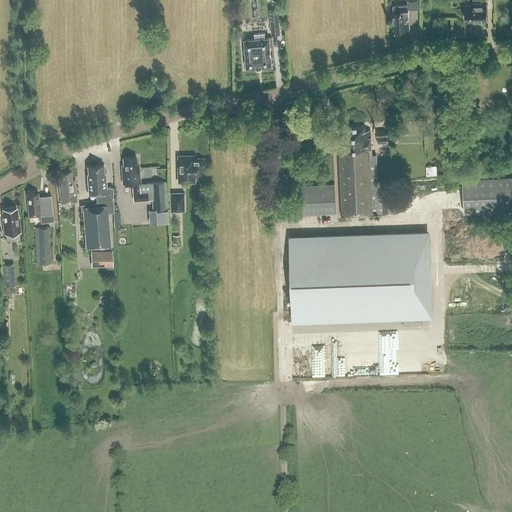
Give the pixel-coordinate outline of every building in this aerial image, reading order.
[(469,21),(486,21),(486,6),(481,6),(481,0),(472,0),(473,6),(465,6),(465,18),(469,18),(469,21)] [(392,6),(393,13),(394,30),(408,29),(407,18),(409,18),(408,4),(392,6)] [(271,35),(280,34),(278,9),(269,9),(271,35)] [(269,38),(244,40),(246,68),(271,66),(269,38)] [(404,115),(405,123),(419,121),(418,114),(404,115)] [(340,215),(397,213),(396,194),(378,195),(377,155),(372,155),(371,130),(366,130),(365,126),(342,127),(343,150),(337,153),(340,215)] [(377,130),(377,144),(387,143),(387,129),(377,130)] [(179,157),(179,182),(194,181),(194,176),(203,175),(203,159),(193,159),(193,156),(179,157)] [(121,166),(122,179),(123,184),(132,183),(134,201),(152,200),(153,210),(168,209),(166,182),(151,183),(151,191),(139,192),(139,183),(140,183),(139,163),(136,163),(136,157),(123,158),(124,166),(121,166)] [(327,172),(336,172),(336,162),(327,162),(327,172)] [(103,165),(88,166),(88,174),(87,174),(89,194),(102,193),(103,205),(83,206),(86,246),(110,245),(108,213),(114,212),(113,187),(106,187),(105,172),(104,173),(103,165)] [(429,175),(440,174),(439,165),(429,166),(429,175)] [(59,185),(60,199),(60,203),(77,202),(75,179),(72,180),(71,172),(60,172),(61,184),(59,185)] [(511,175),(462,179),(464,214),(511,211),(511,175)] [(336,213),(334,185),(298,186),(300,215),(336,213)] [(52,214),(53,214),(51,195),(38,196),(38,192),(27,193),(29,216),(40,215),(41,222),(52,221),(52,214)] [(170,212),(184,212),(184,193),(170,193),(170,212)] [(7,238),(8,238),(9,239),(10,240),(11,240),(13,240),(14,240),(15,240),(15,239),(16,238),(17,238),(17,237),(19,237),(18,223),(20,223),(19,216),(17,217),(16,208),(3,209),(4,218),(2,218),(3,225),(5,225),(7,238)] [(51,263),(49,228),(34,228),(36,264),(51,263)] [(289,240),(292,319),(425,314),(422,235),(289,240)] [(91,251),(91,260),(112,260),(112,251),(91,251)] [(4,287),(10,286),(15,286),(13,264),(2,265),(4,287)] [(456,274),(456,293),(459,293),(459,308),(470,308),(471,274),(456,274)]
